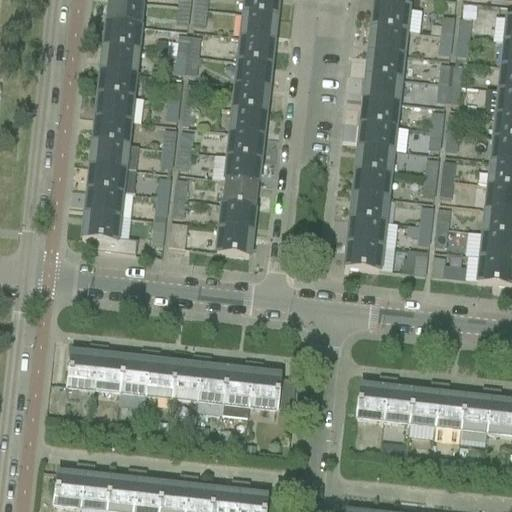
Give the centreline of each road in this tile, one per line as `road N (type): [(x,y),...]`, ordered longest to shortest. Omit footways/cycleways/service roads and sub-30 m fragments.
road 1 (unclassified): [(271,303),(305,0)]
road 2 (tertiary): [(19,274),(51,0)]
road 3 (unclassified): [(271,303),(19,274)]
road 4 (residential): [(315,511),(337,313)]
road 5 (tertiary): [(0,464),(19,274)]
road 6 (unclassified): [(511,332),(337,313)]
